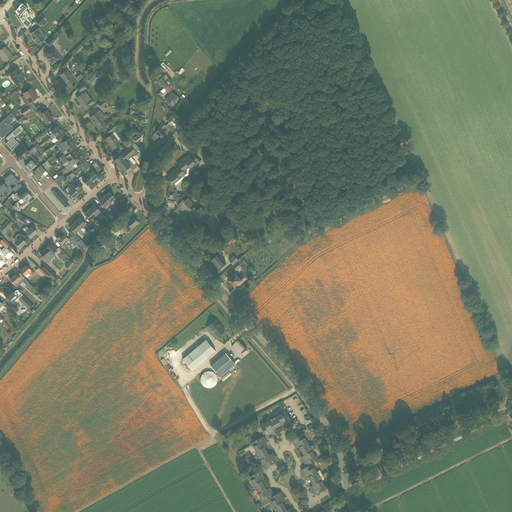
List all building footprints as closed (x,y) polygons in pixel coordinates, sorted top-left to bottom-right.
[(21,3),(15,10),(14,11),(23,24),(27,22),(26,19),(30,16),(26,10),(27,8),(21,3)] [(41,16),(35,22),(40,26),(46,20),(41,16)] [(36,29),(30,34),(33,38),(34,40),(35,40),(38,44),(46,38),(43,34),(40,35),(36,29)] [(53,36),(46,43),(50,46),(56,39),(53,36)] [(0,53),(5,61),(8,59),(12,57),(8,51),(5,47),(0,50),(0,53)] [(53,48),(44,54),(51,64),(60,58),(53,48)] [(70,55),(67,58),(60,65),(64,68),(74,58),(70,55)] [(21,76),(16,69),(10,74),(17,84),(24,79),(22,75),(21,76)] [(96,69),(88,78),(92,82),(100,73),(96,69)] [(67,70),(59,75),(67,86),(74,81),(67,70)] [(158,80),(164,88),(169,85),(163,77),(161,75),(158,77),(157,78),(158,80)] [(31,88),(26,92),(23,94),(24,95),(29,103),(36,98),(32,92),(33,92),(31,88)] [(180,98),(175,94),(172,92),(165,99),(172,105),(177,100),(177,101),(180,98)] [(88,101),(83,94),(76,98),(84,109),(94,103),(91,98),(88,101)] [(24,115),(30,110),(28,107),(21,111),(24,115)] [(42,109),(37,113),(41,118),(45,123),(49,121),(49,122),(53,119),(46,110),(44,112),(42,109)] [(98,129),(106,124),(103,121),(106,118),(100,110),(90,118),(98,129)] [(8,116),(0,122),(0,128),(0,136),(2,138),(9,131),(7,128),(8,127),(7,126),(12,121),(11,119),(14,116),(12,113),(8,116)] [(139,115),(138,121),(140,122),(139,125),(146,126),(146,122),(145,122),(146,116),(139,115)] [(108,134),(109,133),(115,129),(118,127),(115,123),(112,126),(106,131),(108,134)] [(159,136),(162,138),(166,133),(163,130),(166,126),(163,123),(159,127),(160,128),(153,135),(157,139),(159,136)] [(49,128),(51,130),(50,131),(52,133),(49,135),(51,138),(62,130),(59,125),(55,128),(53,125),(49,128)] [(8,141),(5,143),(7,145),(8,145),(12,150),(19,144),(13,138),(21,131),(18,127),(5,138),(8,141)] [(62,130),(51,138),(52,140),(52,141),(53,142),(54,142),(55,144),(64,138),(62,136),(65,134),(62,130)] [(112,134),(105,139),(113,149),(120,144),(112,134)] [(60,151),(61,150),(73,142),(69,137),(65,140),(64,138),(55,144),(59,149),(60,151)] [(129,148),(114,161),(116,165),(123,159),(125,161),(128,158),(135,151),(131,146),(134,143),(132,140),(126,145),(129,148)] [(76,147),(73,142),(61,150),(63,152),(66,150),(68,152),(76,147)] [(24,147),(15,155),(20,160),(24,156),(27,159),(31,155),(33,153),(30,150),(28,152),(24,147)] [(70,161),(71,163),(71,164),(82,156),(79,151),(71,157),(73,159),(70,161)] [(35,160),(31,155),(27,159),(25,160),(28,163),(25,165),(30,171),(36,165),(33,161),(35,160)] [(191,169),(200,162),(194,155),(191,157),(189,155),(177,164),(179,167),(168,176),(169,177),(165,180),(171,186),(169,188),(169,191),(168,191),(167,197),(169,199),(177,200),(178,199),(181,202),(177,205),(185,215),(188,213),(196,223),(202,218),(205,221),(209,218),(205,213),(206,213),(201,207),(200,207),(198,204),(195,207),(193,204),(194,203),(188,197),(188,198),(184,194),(183,195),(182,194),(178,194),(177,193),(177,190),(174,190),(174,189),(174,187),(189,174),(189,170),(191,169)] [(75,168),(82,163),(86,160),(82,156),(71,164),(71,163),(65,167),(67,170),(73,165),(75,168)] [(137,166),(135,164),(136,163),(131,157),(129,159),(128,158),(125,161),(123,159),(116,165),(123,172),(129,167),(132,170),(137,166)] [(47,170),(52,166),(47,160),(42,164),(47,170)] [(87,162),(83,165),(80,167),(85,173),(92,181),(97,176),(92,171),(89,174),(86,170),(90,165),(87,162)] [(43,174),(45,171),(40,165),(33,171),(35,173),(33,175),(37,179),(43,174)] [(78,179),(77,179),(78,179),(83,185),(85,183),(87,185),(92,181),(85,173),(83,174),(83,175),(80,177),(78,179)] [(9,186),(13,183),(16,185),(12,189),(15,192),(22,186),(20,183),(17,185),(15,182),(17,181),(11,174),(10,175),(9,174),(6,178),(4,180),(5,181),(9,186)] [(78,179),(73,183),(71,185),(78,193),(83,189),(81,187),(83,185),(78,179)] [(12,189),(9,186),(5,181),(3,183),(1,181),(0,182),(0,188),(3,193),(7,190),(9,192),(12,189)] [(72,197),(73,198),(78,193),(71,185),(68,187),(63,192),(70,199),(70,198),(72,197)] [(17,191),(14,195),(19,201),(21,199),(28,193),(24,189),(19,193),(17,191)] [(67,202),(61,195),(57,191),(54,194),(64,206),(67,202)] [(115,198),(114,198),(109,192),(104,196),(110,203),(115,198)] [(24,202),(19,206),(22,210),(31,203),(29,201),(32,198),(28,193),(21,199),(24,202)] [(106,209),(103,211),(108,216),(110,213),(106,210),(112,205),(110,203),(104,196),(99,201),(106,209)] [(102,214),(101,213),(100,211),(94,205),(89,209),(97,218),(102,214)] [(217,220),(222,226),(229,220),(219,208),(213,213),(218,219),(217,220)] [(89,209),(84,214),(90,220),(92,218),(94,220),(97,218),(89,209)] [(31,226),(29,223),(31,220),(21,214),(18,219),(25,223),(24,223),(26,226),(29,229),(25,232),(31,238),(32,238),(33,237),(33,236),(37,233),(31,226)] [(83,232),(84,234),(87,231),(83,227),(85,224),(79,218),(74,222),(83,232)] [(132,228),(138,222),(134,218),(131,221),(130,219),(127,222),(121,227),(122,229),(126,233),(129,230),(132,228)] [(0,229),(3,233),(13,223),(9,219),(2,226),(1,225),(0,225),(0,229)] [(83,232),(74,222),(69,227),(75,233),(78,231),(82,236),(84,234),(83,232)] [(60,235),(56,238),(62,245),(66,242),(71,248),(74,245),(63,233),(60,236),(60,235)] [(19,248),(25,243),(21,237),(18,234),(15,236),(18,240),(15,242),(19,248)] [(104,249),(113,238),(109,234),(99,245),(104,249)] [(80,239),(76,235),(73,237),(84,249),(87,247),(80,239)] [(53,247),(50,244),(45,248),(39,253),(47,262),(55,256),(52,253),(56,250),(53,246),(53,247)] [(0,266),(12,255),(9,251),(6,248),(1,252),(0,250),(0,266)] [(224,255),(220,252),(218,254),(211,260),(214,264),(213,265),(214,267),(216,266),(219,269),(226,263),(221,258),(224,255)] [(234,256),(229,260),(233,265),(238,260),(234,256)] [(69,270),(75,263),(70,260),(64,266),(69,270)] [(26,265),(20,270),(25,276),(28,273),(31,276),(33,273),(31,270),(28,267),(26,265)] [(45,265),(41,269),(53,280),(56,276),(45,265)] [(36,271),(43,278),(46,275),(39,268),(36,271)] [(231,276),(232,277),(228,280),(229,281),(228,282),(230,283),(231,283),(234,287),(238,283),(240,285),(247,278),(244,274),(238,278),(234,273),(231,276)] [(20,279),(16,274),(9,279),(14,284),(16,287),(23,281),(26,284),(28,288),(32,285),(25,277),(22,280),(21,280),(20,279)] [(14,293),(10,288),(3,294),(9,300),(14,296),(17,299),(22,295),(17,290),(14,293)] [(28,309),(32,305),(23,296),(19,300),(28,309)] [(20,306),(17,310),(22,314),(25,309),(20,306)] [(210,324),(208,326),(215,334),(213,336),(216,339),(225,331),(215,320),(214,321),(213,320),(209,323),(210,324)] [(191,370),(215,351),(206,340),(182,358),(191,370)] [(220,377),(236,364),(226,353),(211,366),(220,377)] [(212,371),(209,371),(206,372),(204,373),(202,376),(201,379),(202,383),(204,386),(207,387),(211,387),(214,386),(217,383),(218,379),(217,376),(215,373),(212,371)] [(285,427),(291,423),(292,423),(285,411),(282,413),(282,414),(278,416),(277,416),(273,418),(278,426),(283,423),(285,427)] [(278,426),(273,418),(269,421),(264,424),(264,423),(260,425),(267,437),(274,433),(272,430),(278,426)] [(310,446),(307,442),(305,438),(306,437),(304,433),(292,440),(296,447),(299,445),(302,451),(310,446)] [(258,455),(266,451),(263,445),(266,443),(263,436),(250,443),(252,447),(254,446),(256,451),(258,455)] [(302,458),(305,464),(306,465),(318,459),(316,455),(314,456),(312,451),(316,449),(313,444),(310,446),(302,451),(305,456),(302,458)] [(269,457),(266,451),(258,455),(261,460),(261,459),(264,464),(262,465),(265,468),(277,462),(273,455),(269,457)] [(311,481),(319,476),(317,472),(316,472),(314,467),(315,467),(313,463),(301,470),(305,477),(308,475),(311,481)] [(253,485),(256,489),(264,485),(260,479),(264,477),(260,470),(248,477),(250,481),(251,480),(254,485),(253,485)] [(327,488),(325,485),(324,485),(321,481),(322,481),(319,476),(311,481),(314,486),(311,488),(315,495),(327,488)] [(267,491),(264,485),(256,489),(258,494),(259,494),(261,498),(260,499),(262,502),(269,499),(268,498),(274,495),(270,489),(267,491)] [(280,492),(274,495),(268,498),(269,499),(270,502),(272,501),(274,506),(276,511),(284,506),(281,501),(284,499),(280,492)] [(325,509),(320,511),(335,511),(330,502),(323,506),(325,509)]
